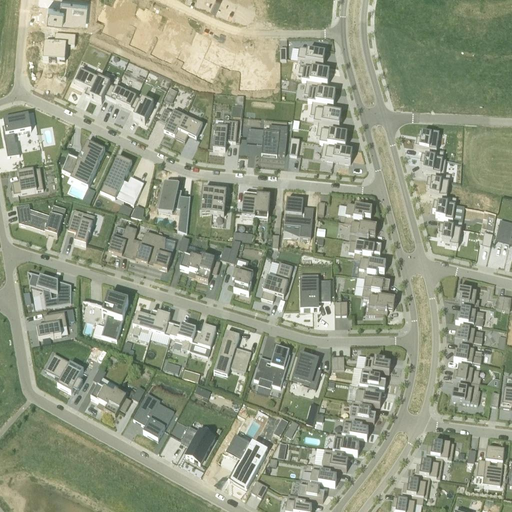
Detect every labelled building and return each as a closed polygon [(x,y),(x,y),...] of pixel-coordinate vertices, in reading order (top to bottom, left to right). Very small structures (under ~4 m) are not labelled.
[(99,0),(98,4),(106,8),(103,14),(120,23),(128,3),(127,3),(128,0),(99,0)] [(139,0),(133,0),(130,9),(137,13),(131,28),(145,35),(153,18),(152,18),(156,7),(143,0),(142,0),(142,1),(139,0)] [(324,15),(326,3),(312,0),(301,0),(300,13),(315,16),(316,14),(324,15)] [(408,17),(410,0),(384,0),(384,6),(396,8),(395,15),(408,17)] [(48,8),(47,21),(62,22),(63,22),(77,24),(77,16),(84,17),(85,6),(86,4),(61,2),(60,9),(48,8)] [(165,11),(161,21),(160,20),(152,40),(168,49),(171,43),(177,46),(183,33),(177,30),(181,20),(165,11)] [(394,36),(407,38),(410,18),(408,17),(395,15),(385,14),(383,27),(395,29),(394,36)] [(209,36),(210,34),(194,27),(189,37),(183,33),(177,46),(184,49),(181,55),(197,64),(205,45),(209,36)] [(398,57),(411,59),(414,39),(407,38),(394,36),(389,35),(387,48),(399,50),(398,57)] [(44,45),(43,62),(50,63),(51,61),(55,61),(55,63),(65,64),(66,47),(74,48),(76,38),(55,36),(54,46),(44,45)] [(209,36),(205,45),(197,64),(196,63),(196,64),(209,71),(216,56),(227,59),(229,48),(220,45),(222,43),(209,36)] [(253,81),(251,50),(237,48),(237,51),(229,48),(227,59),(238,63),(239,81),(253,82),(253,81)] [(275,62),(268,62),(268,50),(251,48),(251,50),(253,81),(269,83),(269,76),(275,77),(275,62)] [(292,51),(291,62),(297,63),(300,64),(320,67),(323,68),(325,57),(322,57),(319,56),(320,52),(299,52),(292,51)] [(403,79),(416,81),(419,61),(411,59),(398,57),(394,56),(392,70),(404,72),(403,79)] [(300,64),(298,77),(303,77),(302,84),(306,84),(326,88),(327,88),(329,75),(319,74),(320,67),(300,64)] [(82,70),(75,85),(87,91),(84,98),(90,101),(99,82),(96,81),(97,78),(82,70)] [(403,79),(398,78),(396,91),(410,93),(410,96),(420,98),(423,82),(416,81),(403,79)] [(116,90),(99,82),(90,101),(102,106),(105,99),(110,102),(116,90)] [(306,84),(304,97),(309,98),(308,105),(312,105),(332,109),(333,109),(335,96),(325,95),(326,88),(306,84)] [(116,90),(110,102),(131,112),(137,100),(138,97),(123,90),(121,93),(116,90)] [(166,103),(173,106),(178,94),(171,91),(166,103)] [(137,100),(131,112),(136,115),(133,121),(145,127),(154,108),(137,100)] [(312,105),(310,118),(314,119),(313,126),(318,126),(338,130),(339,130),(341,117),(331,115),(332,109),(312,105)] [(242,110),(234,109),(233,119),(241,120),(242,110)] [(165,112),(159,124),(165,127),(166,126),(168,127),(167,128),(164,136),(175,141),(186,117),(175,112),(173,116),(165,112)] [(186,117),(175,141),(185,145),(188,139),(196,142),(196,141),(204,125),(186,117)] [(4,130),(2,130),(6,149),(16,147),(16,146),(14,137),(31,134),(28,119),(3,123),(4,130)] [(214,141),(213,153),(225,154),(226,145),(236,146),(238,125),(223,124),(223,131),(215,130),(214,138),(213,141),(214,141)] [(318,126),(316,139),(320,140),(319,146),(323,147),(343,150),(345,151),(347,138),(337,136),(338,130),(318,126)] [(249,132),(246,146),(247,146),(247,145),(262,147),(261,158),(277,159),(277,157),(285,158),(287,137),(279,136),(279,135),(264,134),(263,134),(250,133),(250,132),(249,132)] [(417,141),(415,150),(431,153),(430,161),(442,163),(444,154),(436,153),(439,137),(430,135),(430,138),(421,137),(421,142),(417,141)] [(291,142),(289,158),(297,159),(300,143),(291,142)] [(88,191),(105,155),(87,146),(80,161),(70,157),(62,174),(65,175),(65,174),(72,177),(70,182),(88,191)] [(323,147),(321,162),(350,167),(352,156),(342,154),(343,150),(323,147)] [(421,159),(420,168),(424,169),(423,174),(438,176),(436,184),(449,186),(450,178),(443,177),(446,163),(442,163),(430,161),(421,159)] [(102,194),(101,197),(114,203),(116,201),(116,199),(119,193),(128,197),(129,197),(136,200),(136,202),(137,203),(141,193),(139,192),(140,190),(130,185),(129,185),(128,186),(124,184),(132,167),(117,161),(102,194)] [(19,185),(12,186),(14,198),(21,197),(43,193),(40,172),(33,173),(21,175),(18,176),(18,177),(19,185)] [(442,207),(455,209),(456,202),(446,200),(449,186),(436,184),(428,182),(426,191),(430,192),(429,197),(444,200),(442,207)] [(165,186),(158,215),(172,218),(174,211),(181,213),(180,224),(188,225),(190,204),(180,201),(181,195),(177,195),(179,189),(165,186)] [(202,196),(200,218),(212,219),(214,195),(208,195),(202,194),(202,196)] [(214,195),(212,219),(224,220),(226,201),(226,197),(224,196),(214,195)] [(244,198),(242,221),(255,222),(257,199),(244,198)] [(257,199),(255,222),(268,223),(270,201),(257,199)] [(287,203),(284,227),(301,229),(300,240),(311,241),(313,212),(306,211),(306,213),(302,213),(302,211),(303,204),(287,203)] [(121,213),(131,218),(134,211),(124,206),(121,213)] [(448,230),(461,232),(462,225),(452,223),(455,209),(442,207),(434,206),(432,215),(436,215),(435,221),(450,223),(448,230)] [(29,209),(16,211),(19,228),(45,236),(57,240),(66,213),(53,209),(50,220),(49,224),(31,219),(30,213),(29,209)] [(136,209),(131,220),(142,223),(144,212),(136,209)] [(360,229),(361,223),(364,224),(364,221),(370,222),(372,213),(363,212),(363,210),(352,209),(352,210),(347,209),(344,227),(352,228),(360,229)] [(74,214),(68,234),(77,237),(74,245),(86,249),(89,237),(90,238),(91,234),(90,234),(95,220),(74,214)] [(499,229),(496,243),(497,243),(509,246),(510,246),(511,246),(511,259),(511,261),(511,260),(511,242),(511,238),(511,227),(500,224),(499,229)] [(365,247),(366,241),(368,242),(369,239),(375,240),(376,231),(360,229),(352,228),(349,245),(350,245),(365,247)] [(440,229),(438,238),(442,238),(441,244),(450,245),(449,248),(458,249),(461,233),(449,230),(440,229)] [(114,237),(108,256),(117,258),(128,262),(128,259),(133,243),(134,243),(137,233),(127,230),(122,239),(114,237)] [(325,231),(317,230),(316,238),(324,239),(325,231)] [(233,235),(232,244),(252,246),(253,237),(233,235)] [(128,259),(128,262),(137,264),(147,267),(147,268),(148,265),(156,239),(146,236),(141,245),(134,243),(133,243),(128,259)] [(484,236),(482,249),(490,250),(493,238),(484,236)] [(278,252),(279,239),(272,238),(271,251),(278,252)] [(148,265),(147,268),(148,268),(158,271),(167,274),(173,255),(165,252),(166,242),(156,239),(148,265)] [(182,242),(178,254),(185,256),(187,250),(188,249),(189,244),(182,242)] [(231,253),(227,265),(234,268),(236,261),(239,252),(242,253),(243,248),(240,247),(240,246),(233,245),(231,253)] [(369,265),(370,260),(373,260),(373,258),(380,259),(381,249),(365,247),(350,245),(348,255),(354,256),(353,263),(361,264),(369,265)] [(224,251),(220,263),(227,265),(231,253),(224,251)] [(184,258),(180,272),(189,275),(191,276),(190,280),(192,281),(196,282),(203,261),(193,258),(192,261),(185,259),(184,258)] [(203,261),(196,282),(208,286),(211,277),(216,278),(217,276),(220,266),(203,261)] [(249,271),(251,265),(241,262),(239,268),(249,271)] [(374,283),(375,278),(378,278),(378,276),(384,277),(386,268),(369,265),(361,264),(358,281),(365,282),(374,283)] [(263,295),(261,302),(273,305),(275,298),(282,300),(283,301),(284,298),(288,287),(292,271),(279,267),(275,282),(267,280),(263,295)] [(235,271),(232,281),(234,281),(237,282),(236,286),(233,294),(249,298),(251,289),(250,288),(253,277),(246,274),(235,271)] [(30,284),(29,286),(29,289),(30,289),(42,293),(50,295),(57,297),(57,301),(51,302),(44,303),(45,311),(71,307),(71,289),(32,277),(32,278),(30,284)] [(378,302),(378,301),(379,296),(382,296),(382,294),(388,295),(390,286),(374,283),(365,282),(362,299),(370,301),(370,300),(378,302)] [(331,283),(302,283),(302,312),(314,312),(314,305),(331,304),(331,283)] [(475,303),(476,295),(458,292),(457,301),(460,302),(459,306),(464,307),(476,309),(478,310),(479,303),(475,303)] [(498,299),(495,312),(502,313),(505,300),(498,299)] [(102,340),(117,345),(129,306),(108,300),(105,311),(88,306),(84,320),(100,325),(102,319),(107,321),(102,340)] [(378,301),(378,302),(370,300),(370,301),(367,318),(383,318),(384,314),(387,315),(387,312),(393,313),(395,304),(378,301)] [(505,300),(502,313),(509,314),(511,301),(505,300)] [(481,330),(484,316),(476,315),(476,309),(464,307),(463,313),(461,312),(460,317),(457,317),(455,326),(463,327),(476,329),(481,330)] [(135,329),(133,337),(139,339),(140,335),(148,337),(149,334),(153,335),(159,315),(152,313),(150,320),(136,316),(133,329),(135,329)] [(159,315),(153,335),(172,341),(176,328),(168,326),(170,319),(159,315)] [(45,329),(37,330),(39,342),(50,340),(51,341),(54,340),(61,338),(60,331),(67,330),(64,316),(44,319),(46,329),(45,329)] [(475,349),(481,350),(481,348),(482,342),(483,336),(475,334),(476,329),(463,327),(462,332),(460,332),(459,337),(456,336),(454,345),(462,347),(475,349)] [(176,328),(172,341),(176,342),(175,345),(183,347),(181,352),(190,354),(192,347),(196,334),(176,328)] [(196,334),(190,354),(208,360),(210,352),(216,333),(204,329),(202,336),(196,334)] [(226,336),(214,376),(215,377),(227,380),(230,371),(245,376),(251,356),(236,351),(239,340),(226,336)] [(453,365),(461,366),(474,368),(480,369),(480,368),(481,361),(482,355),(474,354),(475,349),(462,347),(461,352),(459,352),(458,357),(455,356),(453,365)] [(134,354),(131,353),(124,351),(122,357),(132,360),(134,354)] [(288,358),(289,355),(276,351),(270,370),(267,369),(267,367),(259,364),(254,383),(259,385),(260,382),(272,385),(271,388),(280,391),(290,359),(288,358)] [(295,370),(291,383),(292,383),(309,389),(308,391),(309,391),(310,389),(316,391),(315,393),(321,374),(315,372),(317,366),(317,364),(314,363),(301,358),(297,370),(295,370)] [(384,367),(385,367),(384,367),(385,364),(382,364),(383,360),(366,360),(364,372),(378,374),(378,375),(382,376),(389,377),(391,368),(385,367),(384,367)] [(51,362),(45,374),(61,383),(57,389),(71,397),(73,393),(77,395),(83,386),(78,383),(84,374),(70,366),(67,371),(51,362)] [(479,389),(479,387),(480,387),(481,381),(478,381),(479,375),(473,374),(474,368),(461,366),(460,372),(458,371),(457,376),(454,376),(452,384),(460,386),(479,389)] [(172,375),(178,377),(180,370),(174,368),(172,375)] [(99,372),(93,384),(99,387),(103,381),(106,376),(99,372)] [(374,392),(378,392),(384,394),(386,384),(380,384),(379,383),(380,381),(377,381),(378,375),(378,374),(364,372),(362,372),(359,389),(374,391),(373,392),(374,392)] [(459,391),(457,391),(456,396),(453,395),(452,404),(470,407),(478,408),(480,395),(478,394),(479,389),(460,386),(459,391)] [(375,400),(375,398),(373,397),(374,392),(373,392),(374,391),(359,389),(358,388),(355,405),(368,407),(368,408),(372,409),(380,410),(381,401),(376,400),(375,400)] [(501,409),(500,410),(511,412),(511,410),(511,409),(511,388),(504,388),(502,409),(501,409)] [(98,389),(91,402),(99,406),(101,407),(99,412),(104,415),(115,395),(107,391),(105,393),(98,390),(98,389)] [(138,390),(132,402),(138,405),(145,394),(138,390)] [(115,395),(104,415),(115,421),(120,413),(121,410),(126,413),(131,404),(115,395)] [(492,396),(490,409),(498,411),(500,397),(492,396)] [(147,398),(133,423),(143,429),(144,427),(147,429),(146,430),(143,436),(158,444),(174,416),(173,415),(170,422),(155,414),(158,407),(160,405),(147,398)] [(374,427),(376,418),(370,417),(370,416),(369,416),(370,414),(367,414),(368,408),(368,407),(355,405),(352,405),(349,422),(360,424),(361,424),(364,425),(374,427)] [(360,424),(349,422),(345,421),(342,438),(351,439),(351,440),(355,441),(367,443),(368,434),(363,433),(362,433),(362,430),(360,430),(361,424),(360,424)] [(290,431),(295,434),(299,428),(293,425),(290,431)] [(374,433),(381,435),(383,427),(375,426),(374,433)] [(189,430),(181,444),(191,449),(186,460),(200,468),(214,442),(200,434),(199,435),(189,430)] [(258,431),(254,438),(277,453),(281,446),(258,431)] [(353,448),(353,446),(350,446),(351,440),(351,439),(342,438),(336,437),(333,454),(340,455),(340,456),(344,456),(357,459),(359,450),(354,449),(353,449),(353,448)] [(232,476),(228,483),(246,493),(266,458),(236,442),(229,455),(243,463),(235,478),(232,476)] [(428,451),(426,460),(430,461),(443,463),(451,464),(454,448),(441,446),(441,448),(432,447),(432,452),(428,451)] [(329,471),(333,472),(346,474),(348,465),(343,464),(342,464),(342,462),(339,461),(340,456),(340,455),(333,454),(325,452),(322,469),(329,471)] [(478,463),(477,479),(483,480),(490,481),(490,488),(501,490),(504,465),(503,465),(504,454),(487,452),(485,464),(478,463)] [(469,454),(467,466),(473,467),(474,465),(476,455),(469,454)] [(417,471),(415,479),(418,480),(430,482),(440,483),(443,463),(430,461),(429,467),(421,466),(420,471),(417,471)] [(317,487),(320,487),(335,490),(336,481),(331,480),(330,480),(330,479),(331,477),(328,477),(329,471),(322,469),(313,468),(310,485),(317,486),(316,487),(317,487)] [(404,490),(402,498),(407,499),(423,502),(427,502),(430,482),(418,480),(417,486),(409,485),(408,490),(404,490)] [(308,503),(323,505),(324,496),(319,495),(318,495),(318,493),(316,492),(317,487),(316,487),(317,486),(310,485),(301,483),(298,500),(304,501),(304,502),(308,503)] [(256,499),(262,488),(257,485),(251,496),(256,499)] [(268,491),(262,488),(256,499),(262,502),(268,491)] [(306,508),(303,507),(304,502),(304,501),(298,500),(288,499),(285,511),(311,511),(312,511),(306,510),(305,510),(306,508)] [(393,503),(392,511),(413,511),(414,507),(422,509),(423,502),(407,499),(406,505),(393,503)]
